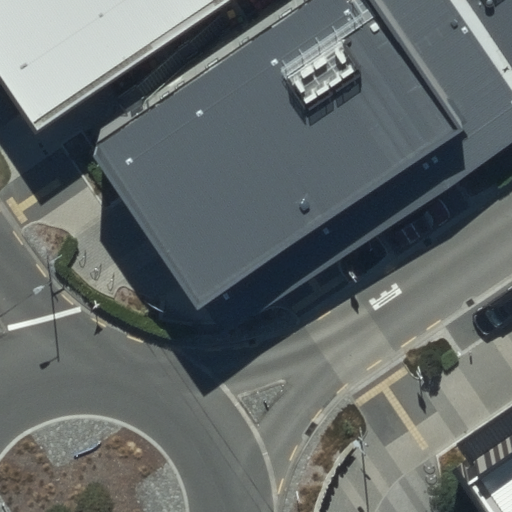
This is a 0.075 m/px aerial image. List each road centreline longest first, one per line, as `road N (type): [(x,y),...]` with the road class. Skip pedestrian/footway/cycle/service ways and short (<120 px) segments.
road 1 (residential): [(511,234),(212,438)]
road 2 (tertiary): [(66,362),(150,379),(185,404),(212,438)]
